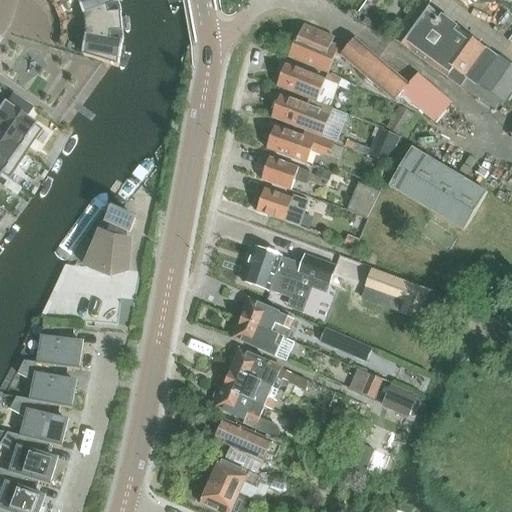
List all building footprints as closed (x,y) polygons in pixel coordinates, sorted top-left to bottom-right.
[(121,9),(117,0),(79,0),(85,17),(121,9)] [(511,69),(497,59),(488,52),(458,31),(453,25),(421,2),(392,40),(433,68),(495,110),(499,105),(502,107),(503,105),(511,93),(511,69)] [(123,38),(121,9),(85,17),(87,37),(123,38)] [(300,38),(297,37),(294,47),(291,48),(289,53),(290,56),(289,59),(328,75),(339,48),(332,45),(334,39),(304,27),(300,38)] [(118,68),(123,38),(87,37),(84,57),(114,66),(118,68)] [(355,40),(341,57),(387,96),(412,109),(415,106),(437,125),(453,105),(418,76),(409,86),(355,40)] [(326,82),(286,66),(282,75),(279,76),(277,82),(278,84),(277,88),(306,99),(310,89),(322,93),(326,82)] [(19,100),(9,93),(4,100),(14,107),(19,100)] [(273,116),(272,119),(301,130),(305,119),(316,123),(323,106),(312,102),(310,108),(280,97),(277,107),(273,108),(272,114),(273,116)] [(24,155),(41,130),(1,104),(0,105),(0,138),(5,141),(24,155)] [(272,138),(269,139),(267,145),(268,148),(267,150),(296,161),(300,150),(312,155),(315,146),(329,151),(332,142),(307,133),(305,139),(275,128),(272,138)] [(16,167),(24,155),(5,141),(0,138),(0,174),(7,180),(16,167)] [(412,149),(389,188),(463,233),(487,194),(412,149)] [(310,173),(270,159),(266,169),(264,170),(262,176),(263,178),(262,181),(291,191),(295,180),(306,184),(308,180),(310,173)] [(257,213),(285,222),(289,211),(300,215),(304,204),(265,191),(261,200),(258,201),(256,207),(258,210),(257,213)] [(324,207),(313,203),(309,214),(320,218),(324,207)] [(86,268),(87,268),(69,267),(66,266),(41,319),(97,324),(119,326),(130,327),(131,327),(136,301),(141,273),(130,272),(133,242),(125,241),(128,234),(131,236),(138,220),(127,215),(127,217),(123,216),(124,214),(113,209),(106,225),(110,227),(106,236),(101,234),(86,268)] [(302,276),(329,285),(335,266),(306,256),(302,265),(256,249),(244,283),(269,291),(268,294),(293,302),(302,276)] [(426,292),(373,273),(367,288),(405,302),(401,313),(416,319),(426,292)] [(450,309),(423,299),(419,313),(445,322),(450,309)] [(288,329),(291,320),(250,302),(242,321),(272,333),(276,324),(288,329)] [(269,342),(272,333),(242,321),(234,339),(276,357),(280,347),(269,342)] [(44,327),(39,365),(69,369),(69,370),(80,371),(84,345),(73,343),(75,330),(44,327)] [(231,371),(278,392),(283,380),(289,383),(288,384),(304,391),(308,382),(240,352),(232,370),(232,369),(231,371)] [(35,383),(32,401),(31,402),(61,407),(61,408),(72,410),(77,384),(66,382),(69,370),(69,369),(39,365),(25,362),(18,375),(35,383)] [(273,402),(278,392),(231,371),(223,390),(265,409),(268,400),(273,402)] [(260,419),(265,409),(223,390),(223,391),(219,390),(216,391),(213,398),(214,401),(218,403),(215,408),(245,421),(243,425),(277,440),(280,434),(277,427),(265,422),(260,419)] [(27,419),(22,437),(22,438),(52,445),(51,446),(62,449),(69,423),(58,420),(61,408),(61,407),(31,402),(32,401),(17,398),(11,410),(27,419)] [(344,414),(367,423),(368,420),(372,410),(348,400),(343,413),(344,414)] [(275,458),(282,442),(267,436),(265,439),(225,421),(221,429),(218,430),(215,436),(217,439),(215,441),(243,454),(263,463),(267,454),(275,458)] [(17,455),(11,473),(11,474),(40,483),(50,487),(58,461),(48,458),(51,446),(52,445),(22,438),(22,437),(8,434),(1,445),(17,455)] [(366,448),(362,446),(360,452),(342,444),(341,448),(334,463),(333,466),(336,467),(374,484),(384,459),(386,456),(375,451),(366,448)] [(214,470),(208,482),(239,496),(245,483),(257,488),(261,479),(221,461),(216,471),(214,470)] [(0,487),(4,491),(0,502),(0,509),(7,511),(40,511),(46,499),(36,495),(40,483),(11,474),(11,473),(0,469),(0,487)] [(239,496),(208,482),(203,494),(205,494),(200,505),(216,511),(240,511),(233,509),(239,496)]
